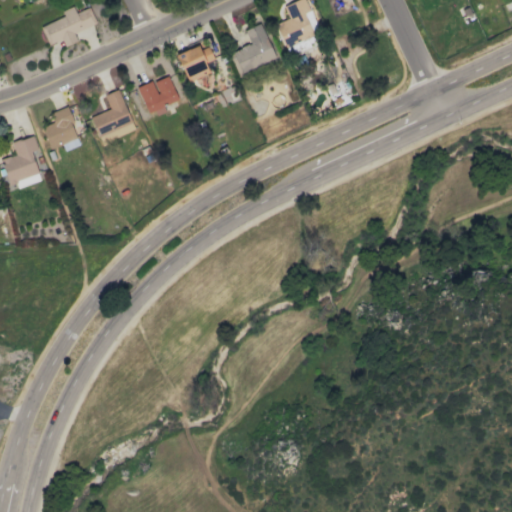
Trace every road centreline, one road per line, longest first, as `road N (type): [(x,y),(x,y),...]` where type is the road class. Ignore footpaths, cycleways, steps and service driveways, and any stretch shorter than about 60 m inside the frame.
road 1 (tertiary): [(431,87),(167,221),(73,321),(9,443),(0,486)]
road 2 (tertiary): [(29,511),(41,454),(102,339),(186,249),(280,194),(446,117)]
road 3 (tertiary): [(223,0),(0,102)]
